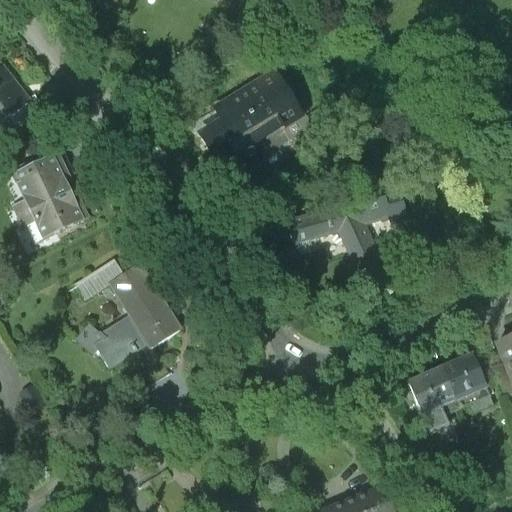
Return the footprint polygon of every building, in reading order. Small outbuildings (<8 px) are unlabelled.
[(2,70),(0,71),(0,134),(7,129),(13,137),(53,114),(37,94),(25,104),(8,83),(11,82),(2,70)] [(273,77),(216,113),(223,124),(201,138),(219,168),(299,118),(273,77)] [(11,178),(23,203),(11,209),(22,231),(27,228),(34,245),(88,221),(70,182),(75,180),(62,153),(11,178)] [(406,227),(398,194),(353,208),(362,229),(388,222),(390,231),(406,227)] [(353,208),(287,225),(296,258),(310,254),(308,244),(338,236),(356,276),(379,264),(362,229),(353,208)] [(113,265),(75,289),(84,302),(110,286),(122,278),(113,265)] [(122,278),(110,286),(134,324),(107,342),(89,327),(76,342),(94,357),(98,353),(107,369),(147,343),(151,350),(179,331),(138,268),(122,278)] [(511,341),(494,349),(511,390),(511,341)] [(470,362),(438,376),(454,409),(486,395),(470,362)] [(438,376),(406,392),(421,425),(454,409),(438,376)] [(32,389),(19,396),(31,416),(44,409),(32,389)] [(331,511),(388,511),(381,492),(331,511)]
